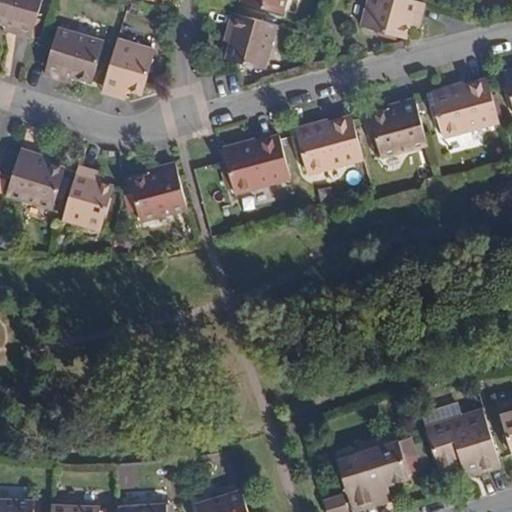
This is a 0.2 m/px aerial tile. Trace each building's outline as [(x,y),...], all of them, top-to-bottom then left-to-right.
[(0,0),(0,22),(5,24),(18,28),(17,33),(32,37),(42,0),(0,0)] [(242,0),(242,2),(284,12),(287,0),(242,0)] [(369,0),(363,24),(387,33),(406,38),(410,24),(415,25),(421,2),(414,0),(369,0)] [(227,59),(235,61),(271,71),(283,27),(239,14),(234,13),(230,28),(235,29),(232,41),(227,59)] [(18,28),(5,24),(3,30),(17,33),(18,28)] [(59,24),(54,44),(45,74),(60,78),(61,73),(74,77),(90,82),(102,39),(59,24)] [(226,40),(232,41),(235,29),(230,28),(226,40)] [(143,94),(146,83),(157,51),(118,39),(104,86),(104,88),(127,95),(128,90),(143,94)] [(61,73),(60,78),(72,83),(74,77),(61,73)] [(500,122),(488,82),(488,79),(463,86),(464,89),(432,97),(443,136),(500,122)] [(464,89),(463,86),(462,83),(431,92),(432,97),(464,89)] [(428,145),(416,102),(415,99),(400,103),(402,108),(390,111),(370,117),(381,156),(428,145)] [(364,160),(353,121),(352,116),(327,123),(329,126),(297,135),(308,175),(364,160)] [(329,126),(327,123),(327,121),(295,129),(297,135),(329,126)] [(291,179),(281,139),(279,136),(255,142),(256,145),(225,154),(227,162),(235,194),(291,179)] [(256,145),(255,142),(254,140),(221,147),(225,154),(256,145)] [(20,149),(12,177),(7,195),(51,210),(64,168),(47,163),(34,159),(36,154),(20,149)] [(47,156),(36,154),(34,159),(47,163),(47,156)] [(140,223),(188,211),(176,163),(161,167),(162,172),(150,175),(130,180),(132,187),(140,223)] [(149,170),(150,175),(162,172),(161,167),(149,170)] [(77,171),(63,219),(100,229),(114,186),(99,182),(101,177),(77,171)] [(425,428),(465,415),(460,402),(455,400),(450,400),(424,408),(421,413),(425,428)] [(475,474),(501,467),(483,410),(465,415),(425,428),(438,469),(461,462),(470,459),(475,474)] [(511,411),(499,416),(511,455),(511,454),(511,411)] [(374,488),(385,485),(407,478),(395,441),(336,459),(353,511),(379,504),(374,488)] [(466,477),(475,474),(470,459),(461,462),(466,477)] [(390,501),(385,485),(374,488),(379,504),(390,501)] [(248,511),(241,488),(196,500),(199,511),(248,511)] [(0,511),(30,511),(31,497),(0,496),(0,511)] [(98,511),(99,505),(53,502),(52,511),(98,511)]
